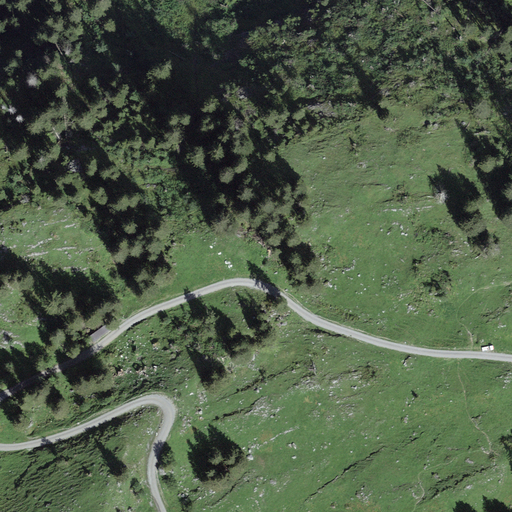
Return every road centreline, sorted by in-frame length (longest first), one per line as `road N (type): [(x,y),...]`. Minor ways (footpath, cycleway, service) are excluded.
road 1 (track): [(0,398),(161,308),(245,284),(266,287),(317,322),(409,352),(511,359)]
road 2 (track): [(164,511),(152,468),(166,427),(161,402),(61,436),(0,443)]
